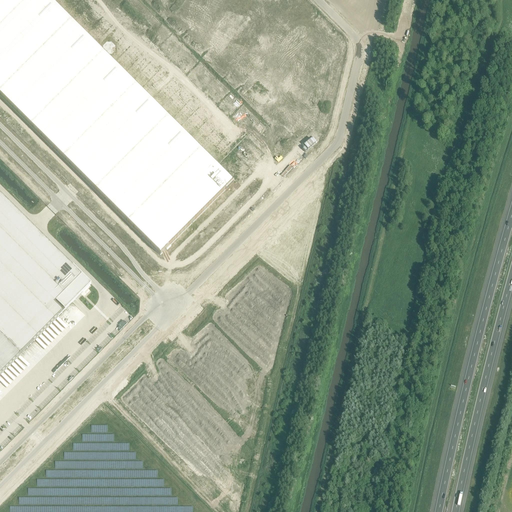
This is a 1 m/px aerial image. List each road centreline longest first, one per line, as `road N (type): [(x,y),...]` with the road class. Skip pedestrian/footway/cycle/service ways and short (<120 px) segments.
road 1 (unclassified): [(190,290),(339,139),(360,43),(317,0)]
road 2 (motorway): [(511,213),(438,511)]
road 3 (unclassified): [(0,486),(173,312)]
road 4 (unclassified): [(169,293),(0,125)]
road 5 (motorway): [(457,511),(511,283)]
road 6 (unclassified): [(160,302),(0,462)]
road 7 (unclassified): [(0,142),(160,302)]
